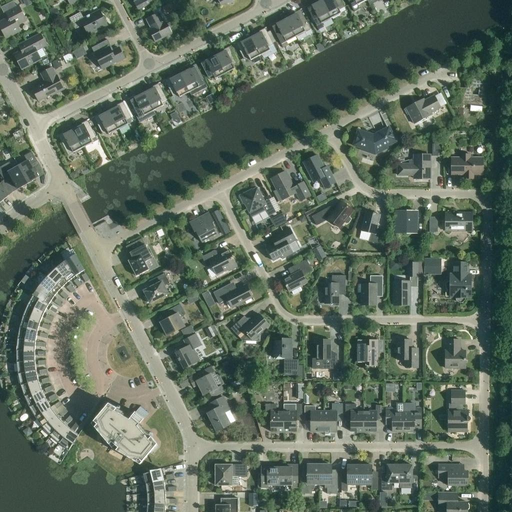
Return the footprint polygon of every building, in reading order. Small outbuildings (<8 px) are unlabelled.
[(132,0),(138,10),(156,0),(132,0)] [(324,0),(322,1),(331,19),(341,14),(339,11),(344,8),(339,0),(324,0)] [(367,1),(366,0),(347,0),(354,13),(360,10),(357,6),(367,1)] [(331,19),(322,1),(313,6),(312,4),(306,7),(319,31),(324,28),(322,24),(331,19)] [(175,10),(171,3),(161,8),(164,15),(175,10)] [(17,26),(26,21),(18,6),(5,12),(8,18),(0,22),(0,27),(6,39),(20,32),(17,26)] [(60,15),(57,9),(50,13),(53,19),(60,15)] [(296,15),(287,20),(296,38),(306,33),(304,29),(309,27),(300,10),(295,13),(296,15)] [(104,28),(107,26),(99,11),(84,19),(80,13),(69,19),(75,30),(83,26),(88,36),(98,31),(99,32),(104,29),(104,28)] [(149,31),(155,43),(172,34),(165,22),(164,23),(159,14),(146,20),(151,30),(149,31)] [(275,33),(272,35),(276,43),(279,41),(283,49),(288,46),(286,43),(296,38),(287,20),(277,25),(276,23),(271,25),(275,33)] [(260,34),(251,38),(260,56),(262,56),(264,60),(277,53),(273,45),(273,44),(276,43),(272,35),(269,36),(265,29),(259,31),(260,34)] [(14,55),(22,70),(40,60),(36,51),(46,46),(40,35),(26,42),(19,46),(22,51),(14,55)] [(260,56),(251,38),(242,43),(241,41),(235,44),(244,60),(249,58),(251,61),(253,60),(255,64),(261,61),(259,57),(260,56)] [(91,49),(102,69),(116,62),(116,63),(124,59),(119,49),(111,52),(109,49),(111,48),(107,40),(91,49)] [(225,52),(216,57),(225,75),(235,70),(233,66),(238,64),(229,47),(224,50),(225,52)] [(225,75),(216,57),(206,62),(205,59),(200,62),(208,79),(213,76),(215,80),(225,75)] [(52,63),(56,71),(61,68),(57,60),(52,63)] [(180,75),(189,93),(191,96),(207,88),(204,80),(202,81),(194,65),(188,68),(189,70),(180,75)] [(32,89),(39,102),(52,96),(64,90),(57,76),(56,76),(52,68),(40,74),(45,83),(42,85),(41,84),(32,89)] [(189,93),(180,75),(171,80),(170,78),(164,81),(173,97),(178,95),(180,98),(189,93)] [(471,105),(470,111),(482,112),(482,106),(485,106),(488,83),(466,80),(465,87),(468,87),(467,89),(460,88),(459,90),(457,90),(455,104),(471,105)] [(154,89),(145,94),(154,112),(164,106),(162,103),(167,100),(158,84),(153,87),(154,89)] [(154,112),(145,94),(135,99),(134,96),(129,99),(134,109),(137,114),(137,115),(136,116),(140,124),(156,116),(154,112)] [(404,110),(407,117),(409,116),(414,125),(432,116),(431,114),(441,109),(434,97),(424,102),(424,100),(404,110)] [(118,107),(109,112),(118,130),(128,125),(126,121),(131,119),(123,102),(117,105),(118,107)] [(118,130),(109,112),(100,117),(99,115),(93,118),(102,134),(107,131),(109,135),(118,130)] [(83,126),(74,130),(83,148),(93,143),(91,140),(96,137),(87,121),(82,124),(83,126)] [(24,135),(21,130),(13,135),(15,140),(24,135)] [(83,148),(74,130),(64,135),(63,133),(58,136),(68,156),(83,148)] [(384,148),(395,142),(388,130),(373,137),(359,133),(354,146),(365,149),(364,152),(375,155),(385,150),(384,148)] [(27,162),(18,167),(28,184),(44,175),(37,161),(37,162),(32,152),(24,157),(27,162)] [(451,176),(464,176),(464,179),(474,179),(474,176),(483,176),(483,158),(470,158),(470,155),(461,155),(461,158),(451,158),(451,176)] [(320,180),(324,189),(336,183),(327,167),(324,169),(317,156),(303,163),(313,183),(320,180)] [(414,156),(414,160),(414,166),(409,166),(409,165),(398,165),(398,176),(409,176),(409,175),(414,175),(414,179),(430,179),(430,156),(414,156)] [(0,167),(0,174),(4,180),(13,193),(28,184),(18,167),(13,170),(9,163),(0,167)] [(71,174),(74,180),(79,177),(76,171),(71,174)] [(282,201),(296,194),(300,202),(310,197),(303,183),(294,188),(286,172),(271,180),(282,201)] [(0,203),(13,193),(4,180),(0,183),(0,203)] [(247,192),(239,196),(243,205),(244,204),(251,218),(265,211),(269,217),(276,213),(269,200),(264,202),(257,188),(247,193),(247,192)] [(312,217),(317,227),(328,220),(339,229),(345,222),(347,224),(348,224),(351,221),(351,220),(348,218),(353,211),(341,202),(333,212),(328,208),(312,217)] [(196,232),(202,245),(219,236),(212,224),(214,223),(208,212),(189,223),(194,233),(196,232)] [(377,229),(380,216),(375,214),(373,214),(366,212),(361,232),(371,234),(369,242),(379,244),(382,231),(377,229)] [(396,231),(407,234),(417,231),(418,218),(416,218),(416,212),(397,212),(397,218),(396,218),(396,231)] [(446,232),(472,232),(472,214),(446,214),(446,232)] [(282,215),(271,220),(275,228),(286,223),(282,215)] [(307,221),(304,216),(299,218),(301,224),(307,221)] [(430,233),(437,233),(438,218),(430,218),(430,233)] [(224,222),(218,225),(224,236),(230,233),(224,222)] [(288,245),(296,241),(290,229),(271,238),(274,245),(266,249),(273,262),(281,258),(282,260),(293,254),(288,245)] [(145,263),(152,259),(145,245),(129,253),(132,259),(128,262),(136,277),(149,270),(145,263)] [(202,258),(207,268),(212,266),(217,276),(228,270),(229,272),(237,268),(228,251),(216,257),(213,252),(202,258)] [(166,254),(164,262),(173,265),(176,257),(166,254)] [(74,256),(65,262),(76,277),(84,271),(85,271),(85,270),(84,271),(76,256),(76,255),(75,255),(74,256)] [(292,268),(295,275),(283,281),(289,293),(291,292),(293,295),(294,296),(301,292),(302,291),(300,287),(307,283),(303,276),(312,271),(306,261),(292,268)] [(64,262),(56,269),(68,283),(76,277),(65,262),(64,262)] [(418,278),(418,264),(407,264),(407,278),(418,278)] [(454,298),(455,298),(456,301),(459,303),(462,303),(465,301),(465,298),(467,298),(467,297),(470,297),(470,276),(467,276),(467,264),(454,264),(454,276),(451,276),(451,282),(448,282),(446,284),(446,289),(448,291),(451,291),(451,297),(454,297),(454,298)] [(55,270),(47,277),(61,289),(68,283),(56,269),(55,270)] [(154,286),(144,291),(146,296),(144,297),(148,304),(149,303),(150,304),(168,294),(164,286),(169,284),(164,274),(151,281),(154,286)] [(324,284),(324,304),(330,304),(331,306),(333,304),(338,304),(339,294),(340,292),(345,292),(345,276),(332,276),(332,284),(324,284)] [(46,278),(40,286),(54,297),(61,289),(47,277),(46,278)] [(358,293),(361,293),(361,306),(376,306),(376,293),(382,293),(382,277),(370,277),(370,285),(362,285),(361,285),(358,285),(358,293)] [(74,282),(78,288),(82,285),(77,279),(74,282)] [(393,282),(393,306),(410,306),(410,282),(393,282)] [(66,288),(72,294),(75,291),(70,285),(66,288)] [(229,294),(226,287),(213,293),(219,305),(228,300),(232,309),(253,298),(246,285),(229,294)] [(39,287),(33,296),(49,305),(54,297),(40,286),(39,287)] [(60,295),(66,300),(69,297),(63,292),(60,295)] [(208,292),(202,295),(206,302),(212,299),(208,292)] [(32,297),(28,306),(44,314),(49,305),(33,296),(32,297)] [(54,302),(60,307),(63,303),(57,299),(54,302)] [(168,311),(171,317),(160,323),(167,337),(185,328),(180,318),(185,315),(180,305),(168,311)] [(27,307),(23,317),(40,323),(44,314),(28,306),(27,307)] [(242,342),(260,342),(260,334),(269,326),(258,314),(254,319),(246,319),(244,317),(231,329),(242,342)] [(23,318),(20,328),(37,332),(40,323),(23,317),(23,318)] [(194,333),(191,326),(181,331),(185,338),(194,333)] [(210,327),(205,330),(210,339),(215,336),(215,335),(210,327)] [(19,329),(18,340),(36,342),(37,332),(20,328),(19,329)] [(184,366),(183,367),(184,369),(199,361),(193,350),(201,346),(196,335),(184,341),(187,347),(176,353),(179,359),(177,359),(178,362),(181,360),(184,366)] [(17,341),(16,351),(35,352),(36,342),(18,340),(17,341)] [(274,342),(274,348),(274,349),(273,351),(272,352),(271,353),(276,360),(277,359),(284,359),(286,372),(287,374),(288,375),(289,376),(292,376),(291,361),(292,361),(292,340),(282,340),(282,342),(274,342)] [(323,369),(336,370),(336,355),(330,355),(330,341),(317,341),(317,360),(318,360),(323,365),(323,369)] [(365,367),(377,367),(377,341),(358,341),(358,363),(365,363),(365,367)] [(406,361),(405,368),(418,368),(418,349),(411,349),(411,341),(398,341),(398,361),(406,361)] [(445,369),(465,369),(465,351),(460,351),(460,341),(447,341),(447,351),(445,351),(445,369)] [(35,352),(16,351),(17,353),(17,363),(35,362),(35,352)] [(35,362),(17,363),(17,364),(18,375),(36,372),(35,362)] [(217,388),(212,378),(216,376),(211,368),(189,379),(194,387),(198,385),(204,396),(210,393),(212,398),(224,392),(221,386),(217,388)] [(36,372),(18,375),(19,376),(21,386),(38,381),(36,372)] [(38,381),(21,386),(21,388),(25,397),(42,391),(38,381)] [(42,391),(25,397),(26,400),(30,408),(46,399),(42,391)] [(451,404),(448,404),(448,411),(448,433),(468,433),(468,422),(469,422),(470,422),(470,421),(470,420),(471,420),(470,419),(470,418),(469,417),(469,411),(463,411),(463,405),(465,405),(465,391),(451,391),(451,404)] [(207,414),(217,432),(230,425),(224,414),(230,411),(223,398),(210,404),(213,411),(207,414)] [(46,399),(30,408),(30,409),(36,418),(51,408),(46,399)] [(60,402),(53,406),(56,410),(62,406),(60,402)] [(103,410),(97,418),(96,419),(91,424),(112,449),(140,465),(145,460),(146,459),(146,458),(152,451),(153,450),(157,445),(140,424),(149,413),(141,406),(132,417),(108,404),(104,409),(103,410)] [(324,412),(324,433),(337,433),(337,420),(343,420),(343,404),(332,404),(332,412),(324,412)] [(271,433),(284,433),(284,412),(276,412),(276,405),(265,405),(265,419),(271,419),(271,433)] [(284,412),(284,433),(296,433),(296,419),(302,419),(302,405),(291,405),(291,412),(284,412)] [(364,433),(363,412),(356,412),(356,405),(345,405),(345,419),(351,419),(351,433),(364,433)] [(403,413),(403,405),(397,405),(397,410),(386,410),(386,422),(392,422),(392,433),(404,433),(403,413)] [(376,412),(363,412),(364,433),(376,433),(376,419),(382,419),(382,406),(376,406),(376,412)] [(310,433),(324,433),(324,412),(315,412),(315,407),(305,407),(305,422),(310,422),(310,433)] [(51,408),(36,418),(36,419),(43,427),(57,416),(51,408)] [(59,414),(62,417),(68,412),(65,409),(59,414)] [(410,413),(403,413),(404,433),(415,433),(415,429),(421,429),(421,409),(410,409),(410,413)] [(65,421),(69,424),(74,418),(71,415),(65,421)] [(57,416),(43,427),(43,429),(50,436),(63,423),(57,416)] [(72,427),(76,430),(81,424),(77,421),(72,427)] [(63,423),(50,436),(51,437),(59,444),(71,430),(63,423)] [(71,430),(59,444),(60,445),(69,451),(79,436),(71,430)] [(247,477),(247,466),(238,466),(216,466),(216,486),(232,486),(238,486),(238,477),(247,477)] [(268,486),(279,486),(279,468),(270,468),(270,466),(261,466),(261,488),(268,488),(268,486)] [(279,468),(279,486),(291,486),(291,488),(298,488),(298,466),(289,466),(289,468),(279,468)] [(314,484),(319,484),(319,466),(307,466),(307,479),(301,479),(302,495),(312,495),(312,489),(314,489),(314,484)] [(319,466),(319,484),(325,484),(325,489),(327,489),(327,495),(337,495),(337,479),(331,479),(331,466),(319,466)] [(359,486),(359,466),(347,466),(347,475),(341,475),(341,491),(347,491),(347,486),(359,486)] [(372,466),(359,466),(359,486),(371,486),(371,491),(378,491),(378,475),(372,475),(372,466)] [(392,484),(400,484),(400,466),(387,466),(387,478),(381,478),(381,491),(392,491),(392,484)] [(400,466),(400,484),(412,484),(412,493),(418,493),(418,478),(412,478),(412,466),(400,466)] [(448,478),(448,486),(468,486),(468,472),(464,472),(464,466),(438,466),(438,478),(448,478)] [(146,485),(164,481),(161,469),(143,475),(145,483),(143,484),(143,485),(146,485)] [(147,493),(147,494),(165,493),(164,481),(146,485),(147,493)] [(148,503),(148,504),(166,505),(165,493),(147,494),(148,503)] [(258,506),(258,494),(249,494),(249,506),(258,506)] [(467,511),(469,509),(469,505),(467,504),(467,503),(457,503),(457,494),(438,494),(438,508),(447,508),(446,511),(467,511)] [(221,505),(216,505),(215,511),(238,511),(238,499),(221,499),(221,505)]
